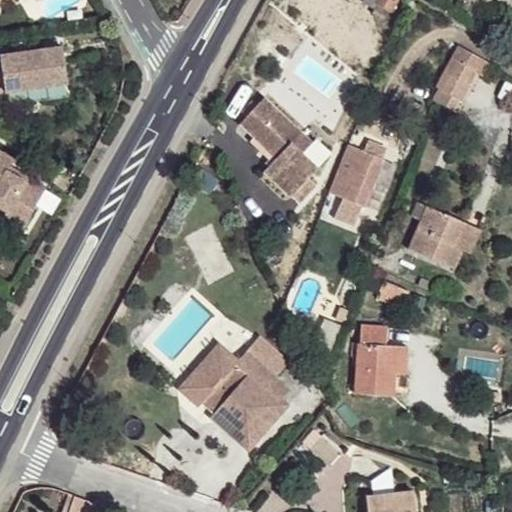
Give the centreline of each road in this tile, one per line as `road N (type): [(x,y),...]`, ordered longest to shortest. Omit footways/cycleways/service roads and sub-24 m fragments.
road 1 (secondary): [(4,440),(180,89)]
road 2 (secondary): [(168,67),(0,396)]
road 3 (residential): [(214,511),(4,440)]
